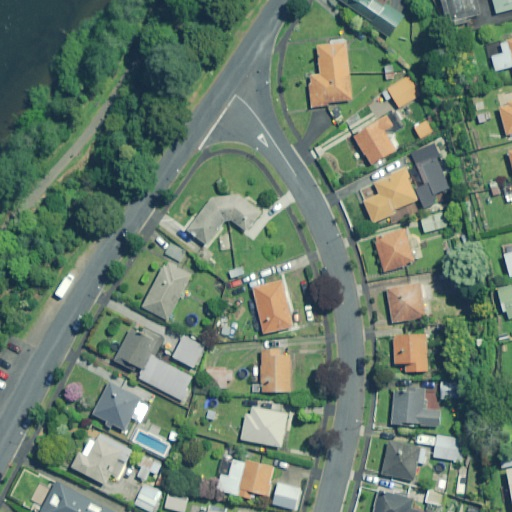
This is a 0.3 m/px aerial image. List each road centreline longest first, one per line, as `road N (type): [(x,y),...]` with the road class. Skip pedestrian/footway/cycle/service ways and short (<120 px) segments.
road 1 (residential): [(226,87),(260,121),(323,226),(354,322),(349,413),(326,511)]
road 2 (residential): [(0,454),(76,309),(226,87)]
